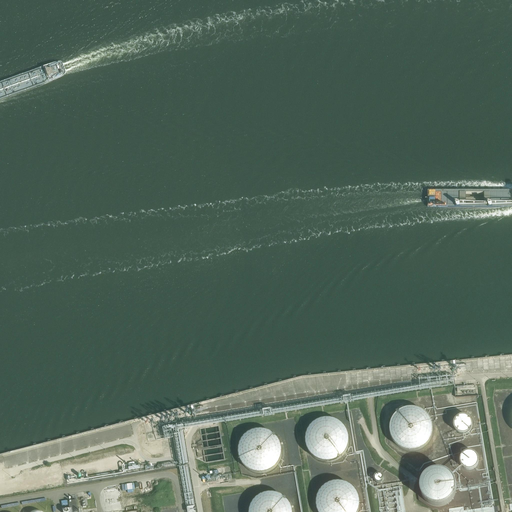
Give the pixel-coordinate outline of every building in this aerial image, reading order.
[(466,413),(477,413),(477,404),(467,404),(467,406),(464,406),(464,408),(466,408),(466,413)] [(388,425),(389,434),(393,441),(398,446),(405,450),(413,450),(421,448),(427,443),(431,437),(433,429),(432,421),(429,414),(423,409),(416,406),(408,406),(401,408),(395,412),(391,418),(388,425)] [(472,423),(471,422),(471,420),(470,418),(469,417),(468,416),(466,415),(464,415),(462,414),(460,415),(459,415),(458,416),(456,417),(455,419),(455,420),(454,422),(454,423),(454,425),(455,426),(455,428),(456,429),(458,430),(459,431),(461,432),(462,432),(464,432),(466,431),(467,431),(469,429),(470,428),(471,427),(471,425),(472,423)] [(305,436),(306,445),(310,453),(315,458),(322,461),(330,461),(338,459),(344,455),(348,448),(350,440),(349,432),(345,426),(340,421),(333,417),(325,417),(318,419),(312,423),(307,429),(305,436)] [(205,462),(225,459),(219,424),(200,427),(202,442),(198,442),(199,450),(203,449),(205,462)] [(146,432),(149,442),(164,438),(162,428),(156,429),(156,426),(152,427),(152,429),(150,430),(150,431),(146,432)] [(238,448),(239,456),(243,464),(248,469),(255,472),(263,473),(271,470),(277,466),(281,459),(283,451),(282,443),(279,437),(273,432),(266,429),(258,428),(251,430),(245,434),(241,441),(238,448)] [(479,460),(478,458),(478,457),(477,455),(476,454),(474,452),(473,452),(471,451),(470,451),(468,451),(466,452),(465,452),(463,454),(462,455),(461,457),(461,458),(461,460),(461,462),(462,464),(462,465),(464,466),(465,467),(467,468),(468,469),(470,469),(472,469),(473,468),(475,467),(476,466),(477,465),(478,464),(478,462),(479,460)] [(428,502),(433,504),(438,505),(443,505),(448,502),(452,498),(455,493),(455,488),(454,483),(451,478),(447,474),(442,472),(436,472),(431,474),(426,477),(423,482),(422,487),(422,493),(424,498),(428,502)] [(385,476),(377,473),(374,481),(381,484),(385,476)] [(316,500),(317,509),(318,511),(358,511),(359,511),(361,504),(360,496),(356,489),(351,484),(344,481),(336,481),(328,483),(322,487),(318,493),(316,500)] [(249,510),(249,511),(293,511),(293,506),(289,500),(284,494),(277,491),(269,491),(262,493),(256,497),(251,503),(249,510)] [(69,511),(77,511),(76,500),(68,502),(69,511)]
